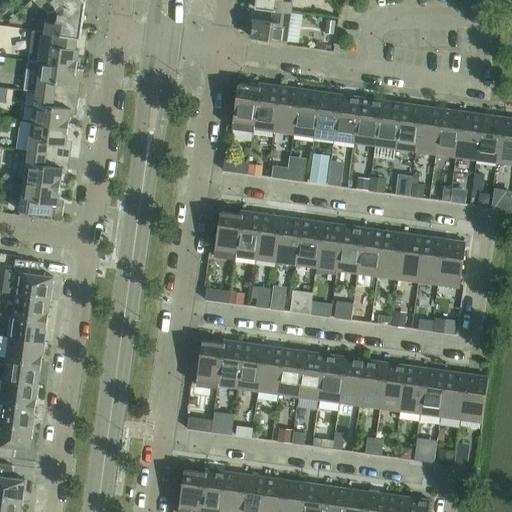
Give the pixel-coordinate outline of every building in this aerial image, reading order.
[(84,0),(47,0),(41,5),(48,13),(47,23),(82,28),(86,1),(84,0)] [(250,5),(250,6),(291,12),(293,3),(273,0),(256,0),(256,6),(250,5)] [(291,12),(250,6),(248,19),(254,20),(251,38),(287,43),(291,12)] [(327,20),(325,33),(334,35),(336,21),(327,20)] [(47,23),(45,33),(87,38),(87,37),(81,36),(82,28),(47,23)] [(29,61),(41,63),(77,68),(79,51),(85,52),(87,38),(45,33),(34,31),(29,61)] [(41,63),(37,93),(79,98),(80,86),(74,85),(77,68),(41,63)] [(254,132),(255,128),(254,128),(260,87),(259,87),(239,84),(232,129),(254,132)] [(254,128),(255,128),(274,131),(280,87),(259,84),(259,87),(260,87),(254,128)] [(280,87),(274,131),(295,134),(301,89),(280,87)] [(301,89),(295,134),(315,136),(321,92),(301,89)] [(321,92),(315,136),(335,139),(341,95),(321,92)] [(37,93),(33,122),(69,127),(71,110),(77,111),(79,98),(37,93)] [(341,95),(335,139),(355,142),(362,98),(341,95)] [(362,98),(355,142),(376,145),(382,101),(362,98)] [(382,101),(376,145),(396,148),(402,104),(382,101)] [(402,104),(396,148),(416,151),(422,106),(402,104)] [(422,106),(416,151),(437,153),(443,109),(422,106)] [(443,109),(437,153),(457,156),(463,112),(443,109)] [(463,112),(457,156),(477,159),(483,115),(463,112)] [(483,115),(477,159),(497,162),(503,118),(483,115)] [(511,118),(503,118),(497,162),(511,163),(511,118)] [(33,122),(29,152),(70,158),(72,145),(66,144),(69,127),(33,122)] [(29,152),(25,182),(60,187),(63,170),(69,171),(70,158),(29,152)] [(249,163),(225,159),(223,171),(248,175),(249,164),(249,163)] [(249,164),(248,175),(261,176),(263,166),(249,164)] [(312,165),(310,182),(326,184),(329,167),(312,165)] [(274,166),(272,178),(288,180),(290,168),(274,166)] [(290,168),(288,180),(303,182),(305,170),(290,168)] [(330,178),(329,186),(341,188),(342,179),(330,178)] [(359,178),(357,190),(370,192),(371,180),(359,178)] [(371,180),(370,192),(384,194),(386,180),(372,178),(371,180)] [(20,212),(21,212),(62,218),(64,204),(58,204),(60,187),(25,182),(20,212)] [(413,184),(411,197),(423,199),(425,186),(413,184)] [(444,189),(443,201),(451,202),(452,190),(444,189)] [(453,189),(451,203),(466,205),(467,191),(453,189)] [(511,193),(495,191),(492,209),(511,211),(511,203),(511,193)] [(480,194),(479,207),(491,209),(492,201),(487,195),(480,194)] [(236,255),(237,256),(257,258),(263,214),(241,211),(241,215),(242,215),(236,255)] [(236,259),(237,256),(236,255),(242,215),(241,215),(221,212),(215,256),(236,259)] [(263,214),(257,258),(277,261),(283,217),(263,214)] [(283,217),(277,261),(297,264),(303,220),(283,217)] [(303,220),(297,264),(317,267),(323,223),(303,220)] [(323,223),(317,267),(338,270),(344,225),(323,223)] [(344,225),(338,270),(358,273),(364,228),(344,225)] [(364,228),(358,273),(378,275),(384,231),(364,228)] [(384,231),(378,275),(399,278),(405,234),(384,231)] [(405,234),(399,278),(419,281),(425,237),(405,234)] [(425,237),(419,281),(439,284),(445,240),(425,237)] [(445,240),(439,284),(460,287),(466,243),(445,240)] [(18,273),(15,294),(51,299),(54,277),(39,275),(41,263),(16,259),(14,272),(18,273)] [(207,288),(205,300),(230,303),(231,292),(207,288)] [(231,292),(230,303),(243,305),(244,293),(231,292)] [(15,294),(12,316),(48,321),(49,312),(51,299),(15,294)] [(272,298),(270,309),(284,311),(285,299),(272,298)] [(257,299),(256,307),(269,309),(270,301),(257,299)] [(312,306),(311,315),(321,316),(322,303),(312,302),(312,306)] [(292,303),(290,312),(310,315),(311,315),(312,306),(292,303)] [(354,309),(353,321),(365,322),(366,316),(361,310),(354,309)] [(394,312),(392,326),(404,328),(406,313),(394,312)] [(12,316),(10,337),(45,342),(46,329),(47,329),(48,321),(12,316)] [(436,318),(434,332),(455,335),(456,321),(436,318)] [(421,319),(419,330),(432,332),(434,321),(421,319)] [(10,337),(7,359),(42,363),(43,355),(45,342),(10,337)] [(219,384),(219,385),(239,387),(245,343),(224,340),(223,344),(224,344),(219,384)] [(218,388),(219,385),(219,384),(224,344),(223,344),(203,341),(197,385),(218,388)] [(245,343),(239,387),(259,390),(265,346),(245,343)] [(265,346),(259,390),(279,393),(285,349),(265,346)] [(285,349),(279,393),(299,396),(305,352),(285,349)] [(305,352),(299,396),(320,399),(326,355),(305,352)] [(326,355),(320,399),(340,402),(346,357),(326,355)] [(346,357),(340,402),(360,404),(367,360),(346,357)] [(7,359),(4,380),(39,385),(40,372),(41,372),(42,363),(7,359)] [(367,360),(360,404),(381,407),(387,363),(367,360)] [(387,363),(381,407),(401,410),(407,366),(387,363)] [(407,366),(401,410),(421,413),(427,369),(407,366)] [(427,369),(421,413),(441,416),(447,372),(427,369)] [(447,372),(441,416),(461,419),(468,374),(447,372)] [(468,374),(461,419),(483,422),(489,377),(468,374)] [(4,380),(1,401),(36,406),(37,398),(39,385),(4,380)] [(1,401),(0,405),(0,423),(33,428),(35,415),(36,406),(1,401)] [(189,417),(187,429),(212,433),(213,421),(189,417)] [(213,421),(212,433),(231,435),(233,423),(213,421)] [(33,428),(0,423),(0,458),(13,460),(15,448),(30,450),(33,428)] [(238,426),(236,436),(252,438),(253,429),(238,426)] [(279,429),(278,442),(291,444),(293,431),(279,429)] [(294,432),(293,444),(304,445),(306,434),(294,432)] [(314,438),(313,447),(321,448),(323,439),(314,438)] [(368,438),(366,454),(374,455),(376,439),(368,438)] [(376,439),(374,455),(382,456),(385,440),(376,439)] [(335,441),(334,450),(342,451),(343,442),(335,441)] [(401,448),(400,459),(410,460),(412,449),(401,448)] [(416,449),(414,461),(435,464),(436,452),(416,449)] [(441,450),(439,464),(453,466),(455,452),(441,450)] [(456,458),(455,466),(467,468),(468,460),(456,458)] [(12,466),(0,464),(0,499),(22,502),(25,480),(11,478),(12,466)] [(200,511),(221,511),(227,472),(206,469),(205,473),(206,473),(200,511)] [(200,511),(206,473),(205,473),(185,470),(179,511),(200,511)] [(227,472),(221,511),(242,511),(247,475),(227,472)] [(247,475),(242,511),(262,511),(267,478),(247,475)] [(267,478),(262,511),(283,511),(287,481),(267,478)] [(287,481),(283,511),(304,511),(308,484),(287,481)] [(308,484),(304,511),(324,511),(329,486),(308,484)] [(329,486),(324,511),(345,511),(349,489),(329,486)] [(349,489),(345,511),(366,511),(369,492),(349,489)] [(369,492),(366,511),(386,511),(389,495),(369,492)] [(389,495),(386,511),(407,511),(409,498),(389,495)] [(409,498),(407,511),(428,511),(430,501),(409,498)] [(0,499),(0,511),(21,511),(22,502),(0,499)]
